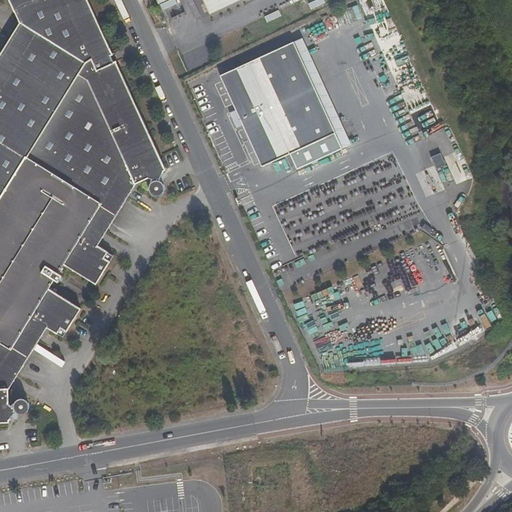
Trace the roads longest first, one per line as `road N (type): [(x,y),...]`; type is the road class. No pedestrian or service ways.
road 1 (unclassified): [(126,0),(285,340),(291,415)]
road 2 (unknown): [(380,141),(405,152),(437,207),(467,271),(472,308),(457,322),(417,332),(363,309)]
road 3 (unclassified): [(291,415),(0,470)]
road 4 (unknown): [(212,188),(248,177),(300,185),(369,157),(380,141)]
road 5 (unclassified): [(447,407),(291,415)]
